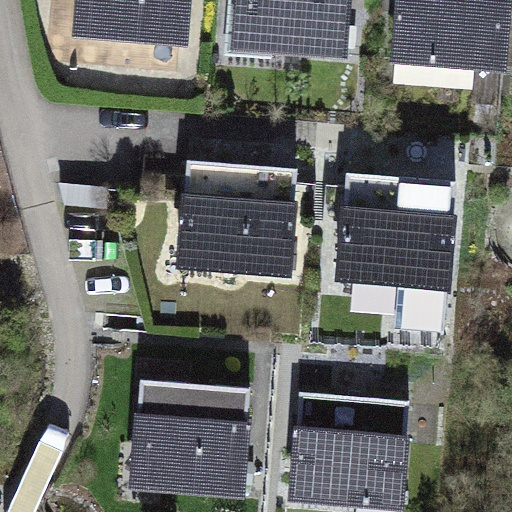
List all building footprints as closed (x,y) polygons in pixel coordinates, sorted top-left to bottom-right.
[(87,0),(86,39),(197,44),(199,0),(87,0)] [(247,0),(245,53),(356,58),(358,0),(247,0)] [(511,0),(408,0),(406,63),(511,67),(511,0)] [(191,167),(186,273),(298,277),(302,172),(191,167)] [(355,176),(350,281),(462,286),(466,180),(355,176)] [(153,391),(148,497),(260,501),(264,396),(153,391)] [(311,400),(307,506),(418,511),(422,405),(311,400)]
